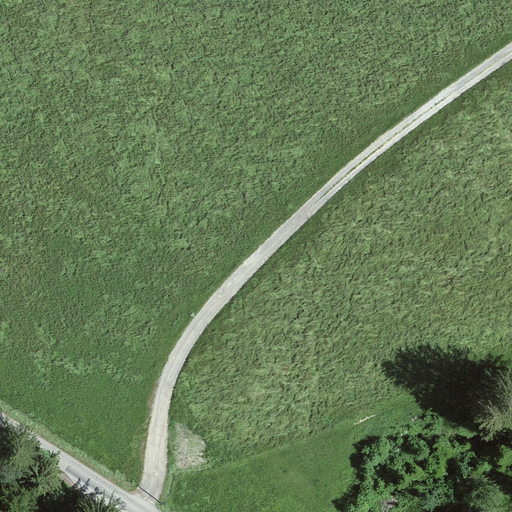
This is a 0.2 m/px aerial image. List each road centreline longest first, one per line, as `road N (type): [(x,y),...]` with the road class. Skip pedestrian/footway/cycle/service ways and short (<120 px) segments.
road 1 (track): [(139,511),(151,482),(160,393),(186,337),(258,256),(351,172),(511,50)]
road 2 (unclassified): [(0,424),(138,511)]
